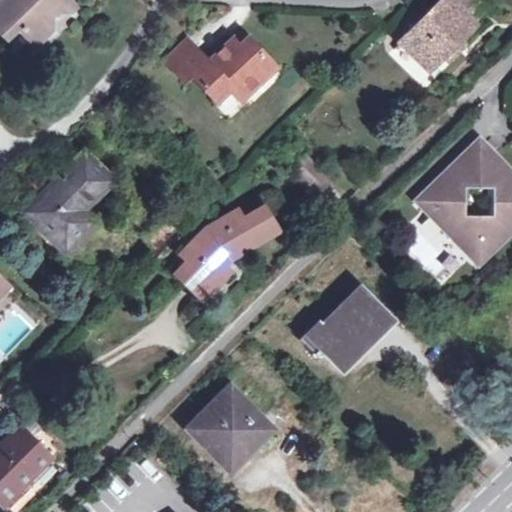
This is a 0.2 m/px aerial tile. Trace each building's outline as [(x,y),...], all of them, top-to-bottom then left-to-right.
[(5,0),(0,5),(0,30),(3,34),(14,24),(19,29),(35,45),(51,29),(53,12),(64,0),(5,0)] [(66,0),(64,0),(53,12),(68,12),(73,7),(66,0)] [(472,24),(447,0),(442,0),(399,42),(428,70),(445,52),(458,40),(473,25),(472,24)] [(482,0),(447,0),(472,24),(489,6),(482,0)] [(8,39),(19,29),(14,24),(3,34),(8,39)] [(241,31),(232,39),(238,46),(247,38),(241,31)] [(238,46),(232,39),(207,62),(188,40),(166,60),(184,79),(191,73),(217,100),(231,87),(240,97),(274,66),(247,38),(238,46)] [(458,40),(445,52),(450,57),(463,44),(458,40)] [(433,217),(444,218),(444,228),(478,262),(493,248),(494,234),(509,233),(511,230),(511,174),(480,140),(472,148),(472,186),(493,186),(493,213),(464,213),(464,194),(448,194),(448,186),(433,187),(418,202),(433,217)] [(472,186),(472,148),(433,187),(448,186),(448,194),(464,194),(464,187),(472,186)] [(64,249),(92,220),(80,209),(109,179),(85,153),(26,211),(64,249)] [(203,299),(226,275),(220,268),(228,259),(276,232),(263,209),(242,220),(237,211),(205,229),(181,254),(188,261),(176,274),(203,299)] [(0,295),(8,287),(0,278),(0,295)] [(371,328),(376,333),(389,319),(360,289),(322,327),(319,323),(305,338),(319,353),(323,350),(341,367),(358,350),(353,346),(371,328)] [(353,346),(358,350),(376,333),(371,328),(353,346)] [(215,449),(237,471),(275,433),(229,387),(186,429),(210,453),(215,449)] [(20,428),(0,447),(0,503),(1,503),(3,505),(5,503),(14,511),(17,511),(35,494),(35,490),(26,482),(50,458),(20,428)] [(232,475),(237,471),(215,449),(210,453),(232,475)]
